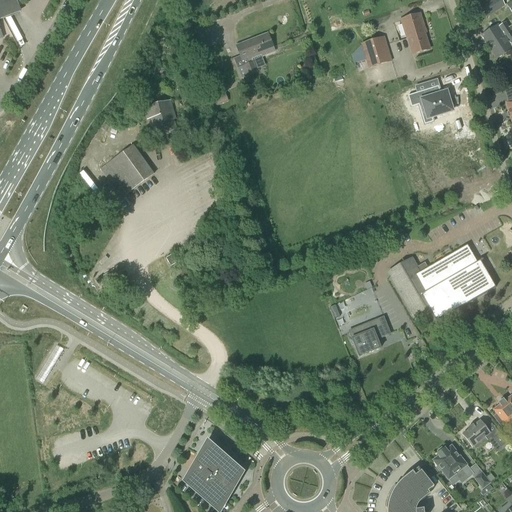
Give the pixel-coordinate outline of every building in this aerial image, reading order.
[(0,12),(22,4),(20,0),(0,0),(0,39),(3,39),(0,31),(0,12)] [(501,0),(494,0),(490,3),(495,12),(501,8),(500,6),(504,3),(501,0)] [(429,53),(424,37),(426,36),(420,17),(401,23),(406,42),(408,42),(413,58),(429,53)] [(511,30),(510,32),(506,26),(499,31),(499,30),(483,40),(497,63),(511,53),(511,52),(511,51),(511,49),(511,30)] [(262,60),(275,55),(268,37),(237,49),(242,63),(261,56),(262,60)] [(368,69),(391,62),(384,37),(360,44),(368,69)] [(204,40),(193,44),(196,51),(206,48),(204,40)] [(241,79),(257,73),(254,65),(238,72),(241,79)] [(228,102),(224,91),(223,87),(211,91),(213,95),(217,106),(228,102)] [(412,109),(423,105),(426,114),(423,115),(426,124),(435,121),(433,117),(454,111),(448,91),(442,93),(440,87),(408,97),(412,109)] [(177,124),(171,105),(146,113),(150,123),(153,122),(158,138),(177,132),(174,124),(177,124)] [(133,146),(105,165),(127,195),(154,175),(133,146)] [(451,184),(480,175),(471,146),(454,152),(459,169),(448,173),(451,184)] [(468,193),(455,197),(459,209),(472,205),(468,193)] [(411,259),(389,272),(416,319),(430,311),(437,322),(496,288),(480,261),(472,266),(466,270),(456,252),(428,269),(426,266),(425,263),(416,268),(412,260),(411,259)] [(166,259),(171,267),(176,264),(171,256),(166,259)] [(208,267),(206,263),(199,267),(200,269),(197,271),(205,284),(199,287),(202,292),(207,289),(222,282),(213,264),(208,267)] [(390,335),(383,318),(349,332),(359,357),(380,349),(377,340),(390,335)] [(511,397),(511,396),(504,402),(503,400),(499,404),(500,405),(493,411),(496,415),(493,417),(505,433),(511,427),(511,397)] [(490,434),(480,421),(473,427),(473,426),(468,429),(469,430),(462,436),(465,439),(462,441),(467,446),(469,445),(472,448),(474,447),(476,449),(487,440),(485,438),(490,434)] [(500,448),(507,443),(499,434),(493,439),(500,448)] [(216,511),(232,493),(228,490),(243,474),(211,446),(196,463),(199,466),(185,483),(216,511)] [(466,466),(451,447),(446,451),(444,449),(437,455),(439,457),(433,461),(438,467),(436,468),(440,473),(441,471),(448,480),(454,475),(462,484),(473,475),(466,466)] [(434,488),(418,468),(404,480),(400,483),(397,487),(395,486),(391,491),(389,497),(387,503),(386,509),(388,509),(387,511),(423,511),(424,510),(415,511),(412,511),(413,508),(414,505),(416,503),(418,501),(420,499),(434,488)] [(482,489),(490,484),(482,474),(474,479),(482,489)]
